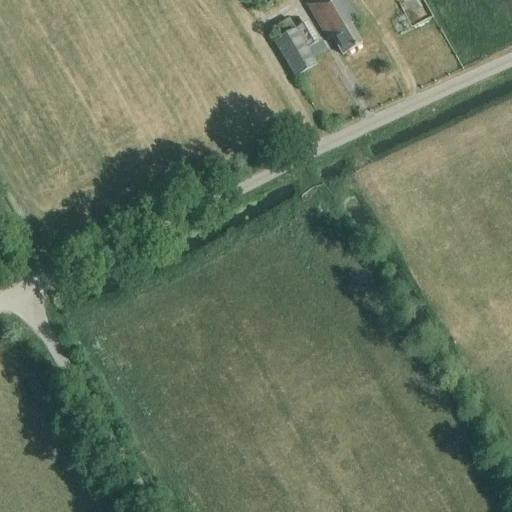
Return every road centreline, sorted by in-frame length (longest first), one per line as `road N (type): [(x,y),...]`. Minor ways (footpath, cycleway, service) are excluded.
road 1 (track): [(20,292),(511,60)]
road 2 (unclassified): [(148,511),(20,292)]
